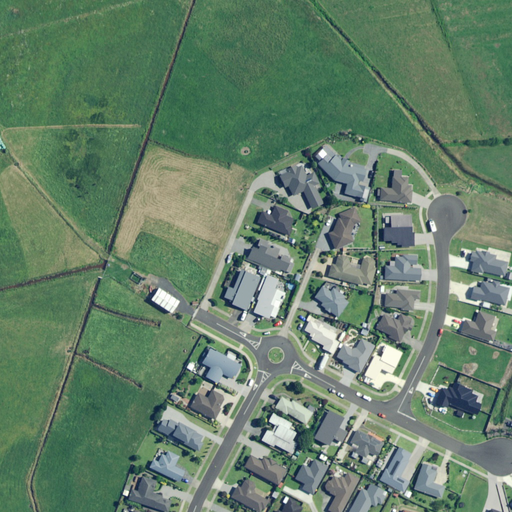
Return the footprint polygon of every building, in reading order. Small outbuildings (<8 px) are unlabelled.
[(330,159),(325,154),(316,165),(334,181),(346,184),(343,194),(355,197),(359,186),(356,185),(357,181),(361,182),(364,170),(346,164),(346,162),(342,159),(340,161),(333,155),(330,159)] [(306,175),(300,165),(295,167),(294,165),(276,173),(284,188),(287,186),(294,199),(303,194),(311,209),(323,203),(314,185),(318,183),(312,172),(306,175)] [(406,185),(407,178),(392,177),(391,189),(380,188),(379,200),(409,203),(411,186),(406,185)] [(257,223),(264,226),(263,228),(278,234),(279,232),(288,236),(291,229),(289,228),(293,218),(285,215),(287,211),(275,206),(271,214),(263,211),(257,223)] [(330,232),(327,233),(333,250),(353,243),(349,233),(353,225),(359,223),(354,208),(338,213),(339,215),(330,232)] [(409,233),(410,214),(383,214),(382,228),(382,242),(396,242),(396,246),(412,246),(412,233),(409,233)] [(290,259),(282,256),(280,260),(275,258),(278,249),(266,244),(266,242),(259,239),(255,249),(251,248),(246,260),(282,275),(284,271),(289,273),(293,263),(289,262),(290,259)] [(348,262),(348,261),(348,260),(347,259),(347,258),(346,257),(345,256),(344,256),(343,255),(342,255),(341,255),(340,255),(338,256),(337,256),(337,257),(336,258),(334,265),(331,264),(327,276),(361,286),(361,283),(369,285),(373,270),(375,265),(375,264),(374,263),(374,262),(373,260),(373,259),(372,258),(370,257),(369,257),(368,257),(366,256),(365,257),(364,257),(362,258),(361,258),(360,259),(360,261),(358,265),(348,262)] [(259,278),(239,270),(231,289),(227,287),(223,298),(231,301),(230,304),(245,311),(259,278)] [(276,279),(266,276),(253,313),(267,318),(268,316),(275,318),(279,308),(272,305),(274,299),(280,302),(284,293),(273,289),(276,279)] [(419,292),(408,291),(408,287),(397,286),(396,290),(386,288),(385,293),(384,306),(400,308),(399,310),(411,312),(413,299),(418,300),(419,292)] [(329,292),(321,287),(314,298),(321,303),(319,306),(337,318),(347,302),(342,298),(344,296),(331,288),(329,292)] [(180,302),(160,289),(152,301),(172,314),(180,302)] [(412,326),(408,324),(410,320),(399,314),(396,321),(383,314),(376,329),(389,335),(388,337),(399,342),(405,330),(409,332),(412,326)] [(336,332),(309,318),(303,330),(309,334),(308,336),(311,337),(310,339),(323,346),(321,349),(332,354),(338,343),(332,340),(336,332)] [(342,360),(340,364),(359,373),(373,346),(360,339),(353,351),(342,345),(336,357),(342,360)] [(224,357),(208,349),(201,364),(209,368),(204,378),(217,384),(221,375),(232,380),(240,365),(233,361),(235,357),(226,352),(224,357)] [(186,390),(178,387),(175,395),(183,397),(186,390)] [(222,406),(222,396),(211,390),(207,399),(197,394),(189,408),(214,420),(222,406)] [(178,399),(170,394),(168,398),(176,402),(178,399)] [(290,403),(280,397),(274,408),(285,415),(286,414),(305,424),(311,413),(291,401),(290,403)] [(342,418),(327,411),(313,439),(327,446),(331,438),(340,443),(346,433),(337,428),(342,418)] [(291,423),(272,414),(267,422),(274,425),(271,432),(266,430),(260,441),(272,447),(273,445),(291,454),(296,444),(290,441),(294,433),(287,430),(291,423)] [(205,438),(171,417),(168,423),(162,419),(156,429),(171,438),(172,436),(197,452),(205,438)] [(383,442),(358,428),(350,443),(357,447),(352,457),(360,462),(365,464),(367,460),(365,459),(368,453),(375,457),(383,442)] [(399,477),(406,465),(407,465),(410,461),(408,460),(411,454),(404,451),(405,448),(400,445),(387,469),(385,468),(378,480),(402,493),(408,482),(399,477)] [(178,457),(166,451),(164,456),(161,454),(157,462),(152,460),(148,468),(178,482),(183,471),(173,467),(178,457)] [(260,461),(250,456),(244,467),(277,485),(285,470),(280,467),(281,465),(264,456),(260,461)] [(312,494),(327,467),(314,460),(307,456),(295,479),(304,484),(301,488),(312,494)] [(430,466),(422,464),(413,489),(439,498),(443,487),(432,483),(436,472),(429,469),(430,466)] [(340,511),(358,479),(346,472),(343,478),(338,476),(337,478),(333,476),(330,481),(328,480),(323,489),(335,496),(327,510),(330,511),(340,511)] [(155,481),(141,476),(136,491),(130,489),(127,500),(165,511),(166,511),(170,501),(161,498),(161,496),(151,493),(155,481)] [(240,488),(236,486),(230,497),(257,511),(259,511),(261,508),(263,509),(268,501),(252,492),(254,487),(254,486),(254,485),(254,484),(253,483),(253,482),(252,481),(251,481),(250,480),(249,480),(248,480),(247,480),(246,480),(245,480),(244,481),(243,481),(240,488)] [(382,494),(384,491),(370,483),(365,491),(361,489),(347,511),(365,511),(370,505),(374,507),(377,503),(380,505),(385,495),(382,494)] [(288,498),(281,510),(277,508),(275,511),(298,511),(301,508),(294,504),(295,502),(288,498)]
